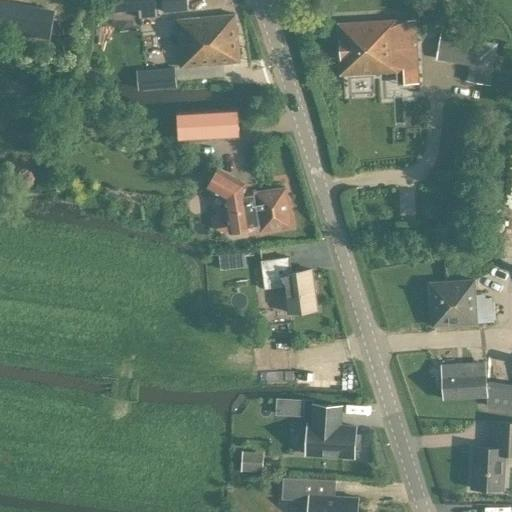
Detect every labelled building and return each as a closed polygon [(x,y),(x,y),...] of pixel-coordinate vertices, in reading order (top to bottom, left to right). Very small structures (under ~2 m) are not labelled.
[(167,19),(167,15),(190,12),(188,0),(156,0),(138,1),(139,22),(167,19)] [(0,34),(4,35),(9,4),(0,2),(0,34)] [(89,34),(92,3),(83,2),(80,33),(89,34)] [(58,12),(9,4),(4,35),(52,43),(58,12)] [(185,75),(242,68),(236,19),(179,26),(185,75)] [(421,72),(418,22),(399,23),(399,22),(340,26),(343,78),(401,75),(401,73),(421,72)] [(493,88),(500,46),(444,36),(439,62),(472,68),(470,84),(493,88)] [(138,73),(140,91),(179,88),(177,70),(138,73)] [(179,113),(181,144),(242,140),(240,109),(179,113)] [(245,189),(219,175),(211,191),(229,202),(234,238),(261,236),(294,230),(288,193),(247,197),(245,189)] [(286,299),(289,316),(320,312),(314,272),(294,275),(292,260),(264,263),(268,301),(286,299)] [(479,326),(477,283),(434,286),(436,329),(479,326)] [(490,385),(488,367),(473,368),(473,376),(445,378),(446,402),(489,399),(490,385)] [(511,387),(490,385),(489,399),(489,408),(511,411),(511,387)] [(358,438),(359,430),(343,429),(344,409),(316,407),(315,427),(311,427),(309,457),(357,460),(357,452),(362,453),(363,438),(358,438)] [(511,456),(511,424),(498,424),(497,438),(496,451),(475,449),(473,491),(506,493),(508,456),(511,456)] [(243,474),(265,475),(266,457),(244,456),(243,474)] [(338,485),(285,482),(284,503),(310,504),(309,511),(360,511),(361,501),(337,500),(338,485)] [(511,495),(489,497),(489,508),(511,507),(511,495)]
